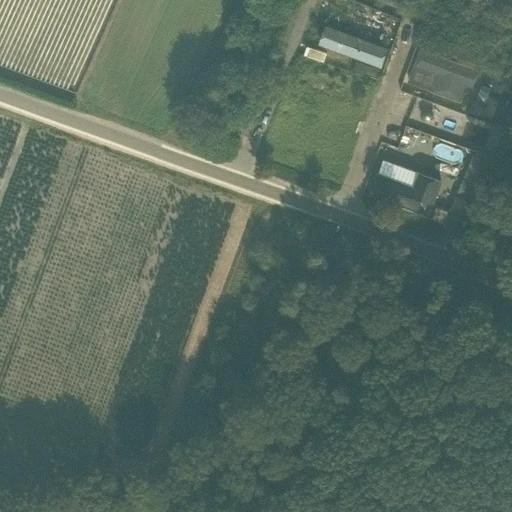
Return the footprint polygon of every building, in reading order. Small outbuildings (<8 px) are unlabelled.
[(355,0),(322,0),(297,58),(377,87),(395,38),(397,39),(404,20),(355,0)] [(479,69),(422,50),(414,75),(470,94),(479,69)] [(481,115),(485,104),(473,100),(469,111),(481,115)] [(476,197),(495,155),(476,147),(458,189),(476,197)] [(444,172),(392,156),(382,189),(434,205),(444,172)] [(456,194),(446,222),(461,227),(471,200),(456,194)] [(432,218),(444,222),(448,211),(436,207),(432,218)]
